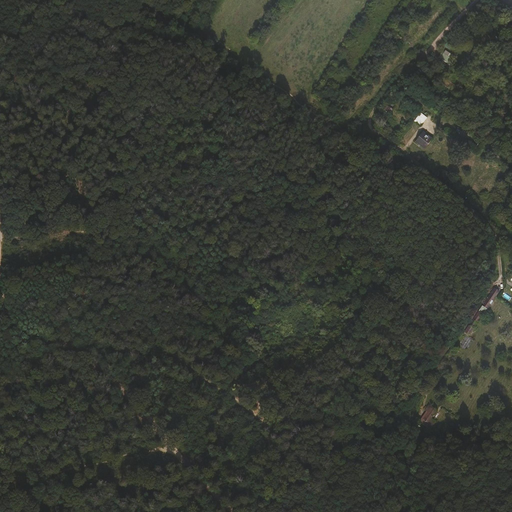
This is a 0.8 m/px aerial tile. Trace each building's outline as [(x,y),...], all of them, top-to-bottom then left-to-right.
[(446,50),(444,53),(442,52),(439,57),(449,63),(454,55),(446,50)] [(446,82),(444,85),(453,91),(455,88),(446,82)] [(392,107),(391,106),(386,111),(390,114),(395,107),(394,105),(392,107)] [(421,126),(428,117),(421,112),(414,121),(421,126)] [(459,128),(455,132),(461,137),(465,132),(459,128)] [(487,308),(499,290),(494,287),(482,304),(487,308)] [(429,404),(419,422),(432,429),(437,421),(433,418),(438,409),(429,404)]
